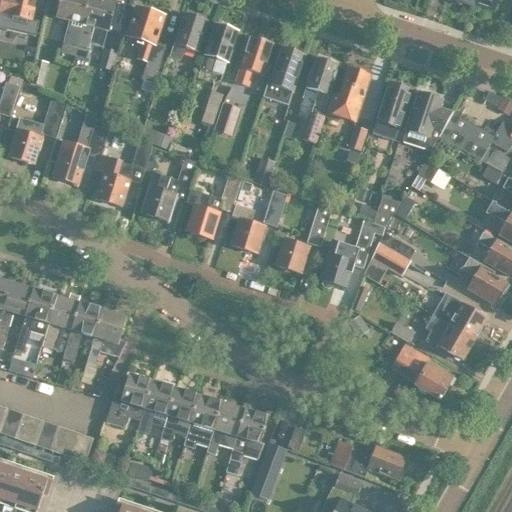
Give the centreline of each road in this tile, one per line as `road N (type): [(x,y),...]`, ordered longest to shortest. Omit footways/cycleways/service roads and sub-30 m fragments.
road 1 (residential): [(103,252),(114,240),(324,312),(305,387)]
road 2 (residential): [(305,387),(247,359),(103,252)]
road 3 (residential): [(473,454),(305,387)]
road 4 (residential): [(511,64),(352,11)]
road 5 (residential): [(103,252),(0,189)]
